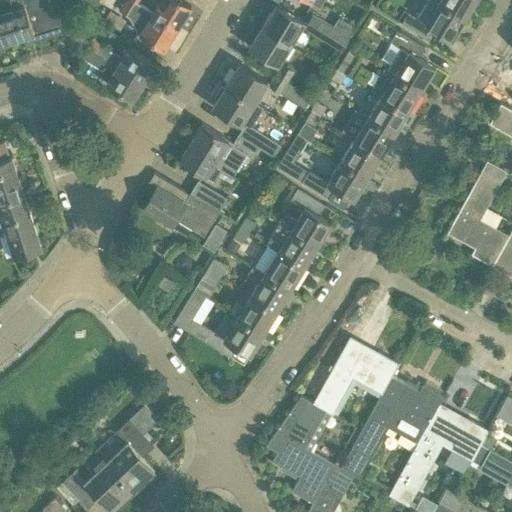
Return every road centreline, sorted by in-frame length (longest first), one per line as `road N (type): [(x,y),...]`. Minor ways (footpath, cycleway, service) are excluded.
road 1 (residential): [(354,257),(511,0)]
road 2 (residential): [(219,447),(354,257)]
road 3 (residential): [(219,447),(165,366),(73,267)]
road 4 (residential): [(147,137),(231,0)]
road 5 (residential): [(35,84),(68,193),(100,221)]
road 6 (residential): [(354,257),(491,331)]
road 7 (residential): [(147,137),(35,84)]
